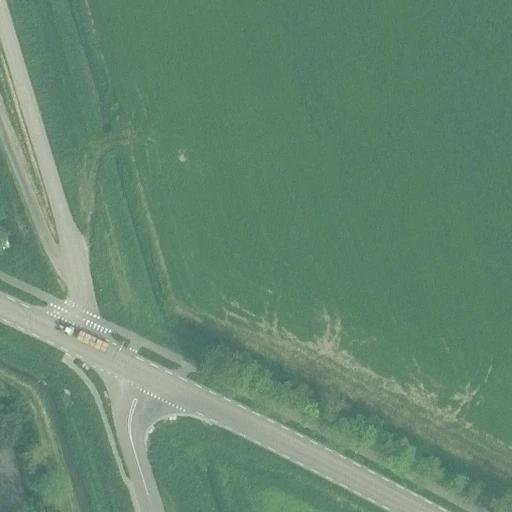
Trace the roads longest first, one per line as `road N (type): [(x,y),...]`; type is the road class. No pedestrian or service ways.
road 1 (unclassified): [(72,341),(84,305),(77,263),(0,7)]
road 2 (tertiary): [(422,511),(143,374)]
road 3 (residential): [(152,511),(130,442),(143,374)]
